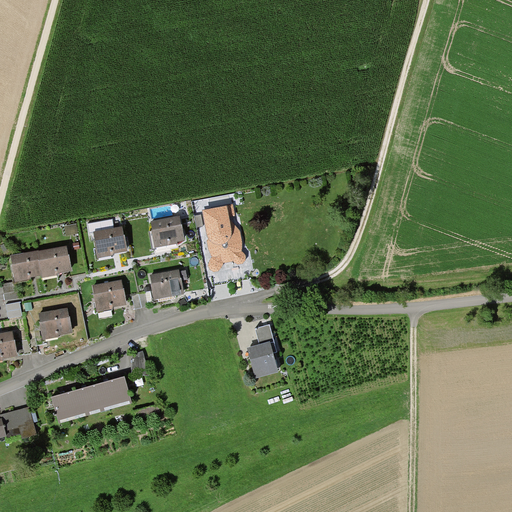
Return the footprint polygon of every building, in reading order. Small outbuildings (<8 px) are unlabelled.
[(233,204),(202,210),(207,236),(210,239),(207,241),(209,249),(212,257),(211,257),(210,261),(209,265),(210,269),(214,272),(218,271),(222,266),(224,264),(224,263),(232,261),(238,265),(243,263),(246,260),(246,255),(242,251),(242,242),(240,231),(235,225),(230,220),(230,217),(235,216),(233,204)] [(180,216),(151,221),(155,247),(177,243),(177,241),(185,240),(183,225),(181,225),(180,216)] [(123,226),(94,231),(98,258),(114,255),(114,253),(128,251),(123,226)] [(67,246),(10,256),(14,282),(72,271),(67,246)] [(179,270),(150,275),(154,300),(184,295),(182,278),(181,278),(179,270)] [(122,280),(92,285),(97,312),(113,309),(113,307),(126,305),(122,280)] [(15,282),(2,284),(5,299),(17,297),(15,282)] [(145,292),(133,295),(136,308),(148,305),(145,292)] [(20,303),(6,305),(8,318),(22,316),(20,303)] [(68,307),(39,313),(44,339),(59,336),(60,335),(73,333),(70,316),(70,317),(68,307)] [(260,344),(274,340),(270,325),(256,328),(260,344)] [(13,332),(0,334),(0,359),(17,356),(13,332)] [(37,338),(22,341),(24,355),(39,352),(37,338)] [(274,340),(260,344),(247,348),(255,378),(278,372),(273,353),(277,352),(274,340)] [(143,351),(133,355),(132,375),(149,375),(143,351)] [(124,376),(52,396),(60,423),(132,403),(124,376)] [(1,418),(0,417),(0,437),(6,436),(7,438),(20,435),(21,439),(37,435),(29,407),(0,415),(1,418)]
